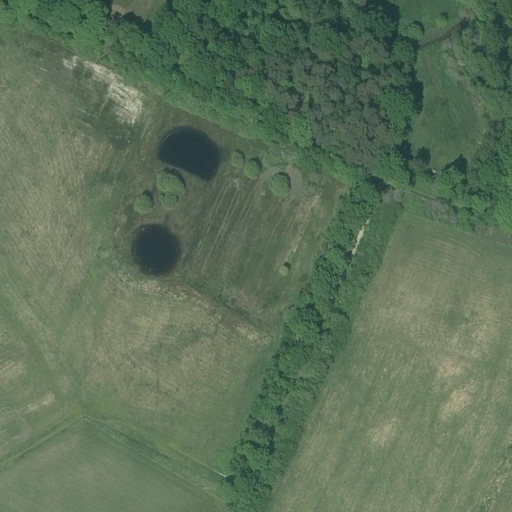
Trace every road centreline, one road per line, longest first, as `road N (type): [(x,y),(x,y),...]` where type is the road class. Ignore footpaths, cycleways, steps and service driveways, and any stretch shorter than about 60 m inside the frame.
road 1 (track): [(4,0),(176,72),(377,172)]
road 2 (track): [(377,172),(241,487)]
road 3 (track): [(377,172),(511,219)]
